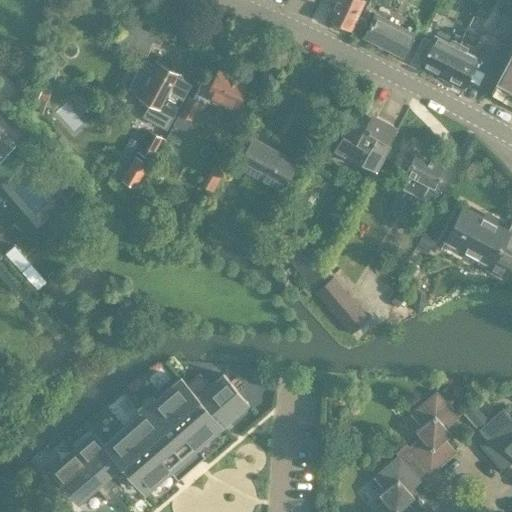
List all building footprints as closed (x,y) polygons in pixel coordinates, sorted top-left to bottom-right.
[(350,28),(364,0),(363,0),(335,0),(327,17),(350,28)] [(401,56),(412,32),(374,13),(363,37),(401,56)] [(511,17),(502,13),(495,33),(505,38),(511,20),(511,17)] [(146,21),(140,32),(158,42),(164,30),(146,21)] [(461,37),(452,32),(450,35),(447,42),(456,47),(461,37)] [(442,75),(456,47),(447,42),(434,36),(419,66),(428,71),(432,70),(442,75)] [(484,72),(496,48),(485,43),(477,58),(456,47),(442,75),(452,80),(454,84),(463,89),(474,67),(484,72)] [(511,52),(490,93),(511,104),(511,52)] [(143,117),(164,129),(172,114),(181,97),(188,85),(175,78),(178,74),(167,68),(166,65),(161,62),(158,63),(155,61),(153,66),(146,62),(145,65),(141,63),(128,87),(138,93),(137,94),(140,96),(138,100),(149,105),(143,117)] [(231,114),(246,83),(218,70),(213,80),(205,76),(193,100),(188,97),(179,112),(191,119),(200,103),(206,107),(208,103),(221,109),(219,113),(227,117),(231,114)] [(55,74),(47,71),(36,98),(45,101),(55,74)] [(373,168),(395,129),(354,105),(347,118),(348,119),(341,132),(333,145),(346,153),(373,168)] [(0,154),(12,144),(0,129),(0,154)] [(150,159),(162,136),(148,129),(137,151),(150,159)] [(282,190),(297,162),(273,149),(251,137),(236,165),(257,177),(282,190)] [(433,188),(443,168),(415,153),(404,172),(408,174),(401,188),(398,186),(393,194),(394,195),(388,206),(398,212),(405,199),(411,202),(415,194),(420,196),(426,184),(433,188)] [(135,158),(121,181),(134,188),(147,165),(135,158)] [(50,159),(32,175),(47,192),(65,176),(50,159)] [(223,170),(220,169),(213,165),(202,185),(212,191),(223,170)] [(244,206),(251,192),(241,187),(233,201),(244,206)] [(249,221),(262,198),(251,192),(244,206),(239,215),(249,221)] [(262,207),(249,230),(262,237),(274,214),(262,207)] [(511,224),(507,231),(462,207),(444,240),(488,264),(486,268),(500,276),(508,260),(511,262),(511,224)] [(414,247),(424,252),(435,232),(425,226),(414,247)] [(307,283),(318,273),(298,249),(286,259),(307,283)] [(349,332),(367,317),(332,276),(314,291),(349,332)] [(420,291),(409,299),(417,311),(428,303),(420,291)] [(397,294),(390,301),(397,307),(403,299),(397,294)] [(265,372),(256,380),(262,387),(272,379),(265,372)] [(110,438),(103,444),(120,465),(143,492),(246,403),(224,376),(223,377),(220,379),(198,398),(180,377),(154,400),(151,397),(139,408),(141,410),(113,435),(110,438)] [(452,385),(451,395),(461,396),(462,386),(452,385)] [(444,427),(456,417),(435,392),(410,413),(420,425),(414,430),(419,436),(407,447),(409,449),(403,454),(399,449),(394,453),(397,455),(398,455),(417,477),(417,476),(426,469),(428,472),(454,450),(444,438),(450,433),(444,427)] [(473,406),(465,413),(472,422),(481,414),(473,406)] [(511,431),(505,424),(511,418),(502,407),(496,412),(477,429),(485,439),(479,444),(501,470),(511,459),(511,431)] [(101,442),(91,431),(73,447),(116,496),(123,489),(111,475),(120,465),(101,442)] [(72,446),(47,469),(77,502),(95,486),(108,501),(115,495),(72,446)] [(333,449),(324,450),(324,458),(333,457),(333,449)] [(417,476),(417,477),(398,455),(397,455),(373,476),(383,489),(377,494),(382,500),(370,510),(371,511),(416,511),(407,501),(413,496),(408,490),(420,479),(417,476)]
